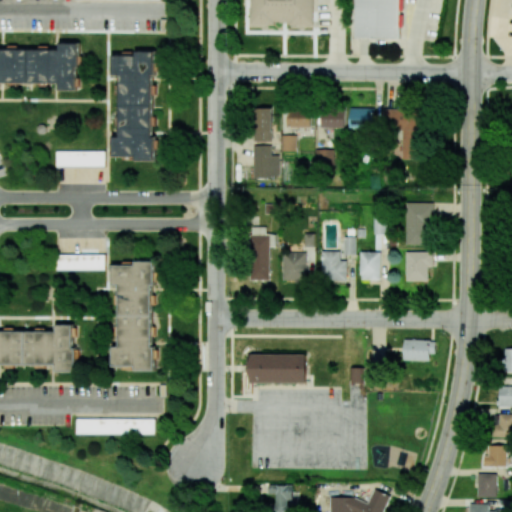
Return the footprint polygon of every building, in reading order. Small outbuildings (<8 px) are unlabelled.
[(313,0),(250,0),(250,23),(290,24),(289,26),(313,27),(313,0)] [(356,0),(357,37),(401,38),(401,0),(356,0)] [(80,65),(80,42),(61,42),(61,49),(0,49),(0,81),(61,81),(61,91),(76,90),(76,66),(80,65)] [(154,160),(153,51),(136,51),(136,54),(113,55),(113,75),(119,75),(120,136),(113,136),(113,156),(136,156),(136,160),(154,160)] [(351,127),(374,128),(375,108),(351,107),(351,127)] [(256,141),(273,140),(272,108),(256,108),(256,141)] [(346,127),(346,109),(323,109),(323,127),(346,127)] [(403,159),(421,159),(420,109),(384,109),(384,131),(402,131),(403,159)] [(289,127),(312,127),(312,111),(289,111),(289,127)] [(297,151),(297,135),(282,135),(282,151),(297,151)] [(280,155),(272,155),(272,145),(254,145),(253,177),(279,178),(280,155)] [(316,149),(316,167),(334,167),(334,149),(316,149)] [(106,150),(57,151),(57,167),(106,167),(106,150)] [(432,202),(407,202),(406,244),(432,244),(432,202)] [(384,233),(384,224),(379,224),(379,218),(374,219),(375,234),(384,233)] [(271,280),(269,235),(252,236),(253,280),(271,280)] [(356,237),(345,236),(344,255),(356,255),(356,237)] [(340,251),(322,251),(323,280),(347,279),(347,260),(340,260),(340,251)] [(283,280),(306,280),(306,252),(283,252),(283,280)] [(380,280),(381,252),(361,252),(360,280),(380,280)] [(428,281),(428,266),(434,266),(434,252),(406,252),(406,281),(428,281)] [(56,270),(104,270),(104,254),(56,254),(56,270)] [(137,263),(114,263),(114,282),(121,282),(121,345),(114,345),(114,364),(137,364),(137,368),(156,368),(156,345),(153,345),(154,283),(156,283),(156,259),(137,259),(137,263)] [(0,333),(57,333),(57,327),(76,327),(76,350),(80,350),(80,369),(56,369),(56,366),(0,366),(0,333)] [(430,361),(430,353),(436,353),(436,340),(405,339),(404,360),(430,361)] [(307,353),(307,357),(307,374),(307,382),(252,381),(252,353),(307,353)] [(352,366),(352,379),(352,383),(365,383),(365,367),(352,366)] [(501,385),(511,385),(511,405),(501,405),(501,385)] [(511,435),(511,413),(494,414),(495,436),(511,435)] [(78,418),(156,418),(156,433),(78,433),(78,418)] [(485,466),(507,466),(507,445),(488,445),(488,455),(485,455),(485,466)] [(479,496),(479,473),(498,473),(498,496),(479,496)] [(293,484),(269,485),(269,494),(276,494),(275,511),(293,511),(293,498),(293,484)] [(330,511),(379,511),(380,510),(388,510),(388,492),(372,492),(372,498),(331,497),(330,511)] [(147,498),(132,498),(132,511),(147,511),(147,498)]
